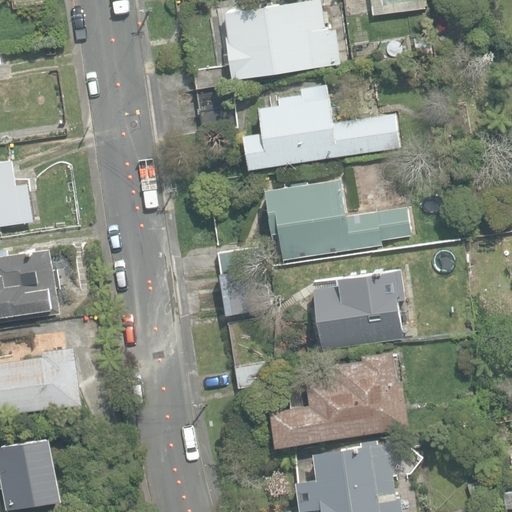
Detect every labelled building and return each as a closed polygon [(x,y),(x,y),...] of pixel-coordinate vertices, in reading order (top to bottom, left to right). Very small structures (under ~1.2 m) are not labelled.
[(326,27),(321,0),(312,0),(225,13),(230,41),(228,42),(234,82),(239,81),(239,79),(341,63),(335,29),(328,30),(328,27),(326,27)] [(370,0),(372,15),(429,9),(427,0),(370,0)] [(413,38),(415,56),(434,54),(431,36),(413,38)] [(11,62),(0,64),(0,82),(14,80),(11,62)] [(196,90),(233,84),(230,63),(192,68),(196,89),(196,90)] [(245,134),(250,168),(401,147),(396,112),(334,121),(329,83),(301,87),(302,93),(280,96),(281,103),(259,106),(263,131),(245,134)] [(237,106),(233,84),(196,90),(199,111),(237,106)] [(240,127),(237,106),(199,111),(202,133),(240,127)] [(0,225),(36,221),(30,182),(19,183),(17,172),(12,173),(10,161),(0,162),(0,225)] [(281,238),(284,259),(383,244),(382,239),(412,235),(407,204),(346,214),(341,177),(267,189),(274,239),(281,238)] [(0,248),(0,321),(61,311),(51,247),(8,254),(7,247),(0,248)] [(256,309),(256,315),(265,313),(264,308),(267,308),(258,248),(219,251),(227,314),(256,309)] [(316,288),(324,350),(407,340),(405,326),(409,326),(407,313),(403,313),(401,300),(407,300),(407,292),(411,292),(409,274),(405,275),(404,269),(376,273),(376,269),(364,270),(364,273),(340,276),(342,285),(316,288)] [(427,324),(429,336),(445,334),(444,322),(427,324)] [(0,412),(84,401),(77,345),(44,349),(44,355),(0,361),(0,412)] [(272,409),(277,445),(410,426),(403,380),(398,381),(393,349),(362,353),(363,359),(336,362),(337,375),(307,379),(311,403),(272,409)] [(237,388),(276,382),(272,361),(234,367),(237,388)] [(0,444),(0,461),(9,508),(65,498),(53,435),(0,444)] [(322,506),(323,511),(403,511),(402,495),(398,496),(390,440),(313,452),(317,478),(298,481),(303,509),(322,506)] [(511,489),(503,491),(505,508),(511,507),(511,489)]
